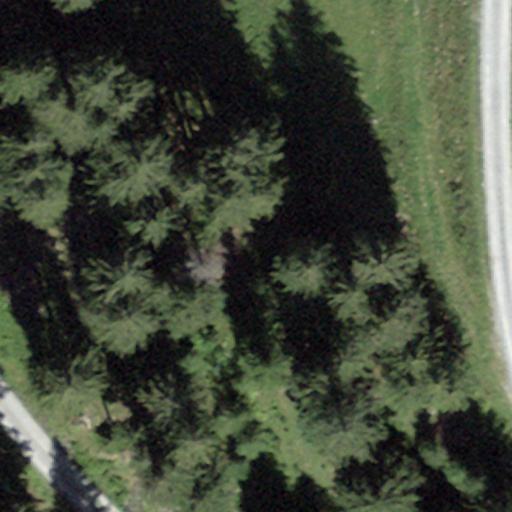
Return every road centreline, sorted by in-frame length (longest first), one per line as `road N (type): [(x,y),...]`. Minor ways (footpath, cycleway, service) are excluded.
road 1 (track): [(494,0),(492,214),(511,354)]
road 2 (track): [(84,511),(0,402)]
